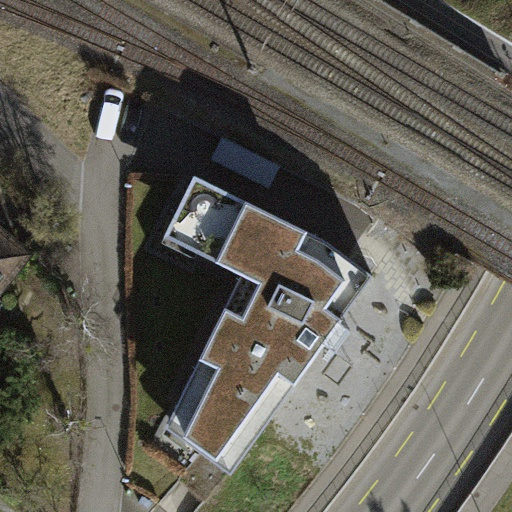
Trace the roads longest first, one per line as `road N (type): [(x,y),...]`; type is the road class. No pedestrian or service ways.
road 1 (residential): [(0,119),(76,177),(104,226),(113,377),(99,511)]
road 2 (tertiary): [(391,511),(511,331)]
